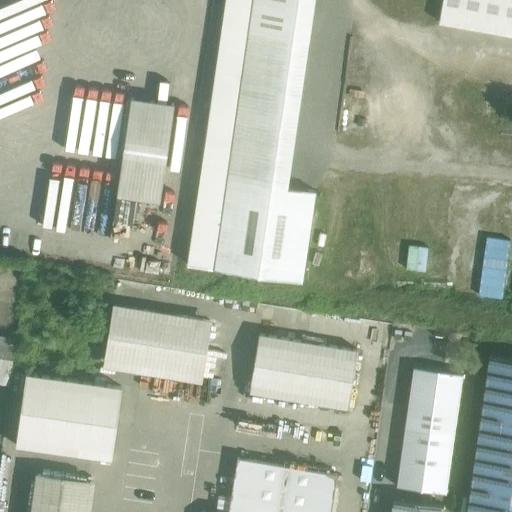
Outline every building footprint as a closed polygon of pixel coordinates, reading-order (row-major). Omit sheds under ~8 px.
[(314,0),(253,0),(249,29),(308,38),(314,0)] [(511,0),(445,0),(441,27),(511,39),(511,0)] [(308,38),(249,29),(228,177),(287,186),(308,38)] [(174,103),(131,97),(117,194),(160,200),(174,103)] [(287,186),(228,177),(215,268),(302,280),(316,190),(287,186)] [(485,235),(476,293),(500,297),(509,238),(485,235)] [(211,326),(112,310),(104,359),(203,376),(211,326)] [(358,350),(259,334),(250,391),(349,408),(358,350)] [(511,511),(511,358),(490,355),(467,511),(511,511)] [(14,361),(1,359),(0,367),(0,384),(10,386),(14,361)] [(462,373),(414,367),(397,486),(445,492),(462,373)] [(122,386),(27,372),(16,445),(111,459),(122,386)] [(331,511),(338,473),(238,456),(228,511),(331,511)] [(83,511),(88,481),(38,473),(32,511),(83,511)] [(442,511),(444,504),(394,497),(391,511),(442,511)]
